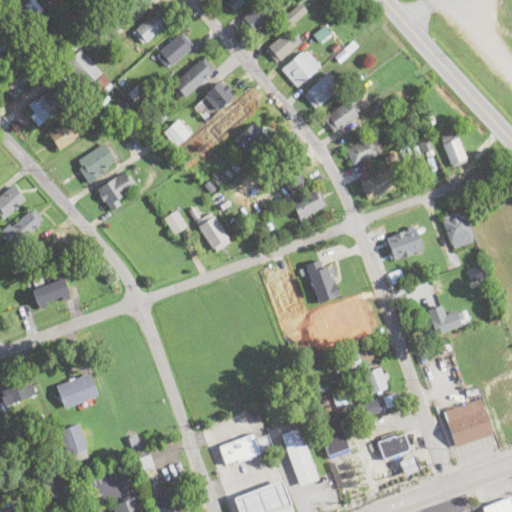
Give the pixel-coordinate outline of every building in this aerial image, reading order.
[(147,0),(129,17),(114,0),(147,0)] [(246,0),(235,10),(228,2),(230,0),(246,0)] [(265,0),(275,11),(273,13),(274,15),(255,31),(254,30),(251,32),(241,21),(244,19),(243,18),(262,1),(263,2),(265,0)] [(143,45),(132,32),(159,9),(170,22),(143,45)] [(298,11),(302,15),(286,29),(279,21),(288,12),(289,14),(292,11),(295,13),(298,11)] [(321,41),(315,34),(326,23),(332,30),(321,41)] [(79,48),(70,57),(55,42),(64,33),(79,48)] [(166,67),(156,56),(182,33),(192,44),(166,67)] [(286,33),(292,40),(295,38),(299,43),(280,60),(280,59),(277,61),(267,51),(286,33)] [(123,49),(118,54),(110,46),(115,41),(123,49)] [(339,62),(335,57),(354,41),(358,46),(339,62)] [(341,48),(335,53),(330,48),(337,43),(341,48)] [(102,73),(87,86),(66,62),(82,49),(102,73)] [(304,53),(307,51),(320,66),(297,86),(282,69),(302,50),(304,53)] [(215,70),(189,93),(180,82),(184,79),(181,76),(204,57),(215,70)] [(21,61),(25,65),(28,62),(35,70),(32,73),(34,75),(22,86),(25,89),(14,99),(1,84),(5,80),(2,77),(21,61)] [(364,77),(358,83),(353,78),(358,72),(364,77)] [(110,82),(105,87),(102,84),(96,89),(92,84),(103,74),(110,82)] [(340,88),(315,109),(304,95),(328,74),(340,88)] [(223,86),(226,83),(232,89),(228,92),(232,96),(216,110),(204,95),(219,81),(223,86)] [(144,95),(135,102),(128,94),(137,87),(144,95)] [(68,98),(38,125),(30,116),(34,112),(28,105),(36,98),(37,100),(42,96),(49,103),(53,99),(51,97),(60,89),(68,98)] [(400,100),(390,107),(386,100),(396,94),(400,100)] [(130,108),(121,115),(114,104),(123,98),(130,108)] [(149,105),(141,112),(137,107),(144,100),(149,105)] [(334,132),(325,119),(350,102),(359,115),(334,132)] [(384,108),(373,116),(369,110),(380,103),(384,108)] [(71,108),(66,113),(63,109),(68,105),(71,108)] [(427,125),(423,115),(431,112),(435,122),(427,125)] [(60,149),(49,131),(75,115),(86,132),(60,149)] [(159,126),(155,129),(150,124),(154,121),(159,126)] [(175,130),(165,138),(158,131),(168,122),(175,130)] [(253,156),(236,137),(253,122),(270,141),(253,156)] [(203,127),(195,133),(192,129),(200,123),(203,127)] [(466,162),(452,168),(439,137),(453,131),(466,162)] [(371,137),(373,140),(377,138),(383,151),(378,153),(379,154),(353,166),(345,149),(371,137)] [(423,154),(418,141),(427,137),(432,150),(423,154)] [(419,151),(413,153),(410,142),(416,140),(419,151)] [(103,174),(89,183),(79,168),(82,166),(78,160),(105,143),(115,160),(106,166),(107,168),(101,172),(103,174)] [(393,161),(386,164),(383,158),(390,155),(393,161)] [(178,162),(171,168),(167,162),(174,156),(178,162)] [(305,182),(292,190),(282,173),(295,165),(305,182)] [(228,169),(233,175),(221,184),(212,173),(217,169),(222,175),(228,169)] [(391,189),(367,199),(359,181),(387,170),(393,184),(390,186),(391,189)] [(122,205),(112,211),(98,190),(123,173),(134,189),(118,199),(122,205)] [(216,187),(211,192),(204,184),(209,180),(216,187)] [(25,200),(3,219),(0,215),(0,196),(13,185),(25,200)] [(300,218),(292,202),(319,189),(327,205),(300,218)] [(174,234),(164,218),(166,217),(164,213),(175,206),(187,226),(174,234)] [(199,217),(195,220),(189,209),(193,207),(199,217)] [(34,209),(43,219),(39,222),(41,224),(14,247),(1,231),(10,224),(12,226),(29,212),(30,213),(34,209)] [(461,211),(462,214),(463,214),(473,241),(452,249),(442,222),(444,222),(443,218),(461,211)] [(211,212),(214,217),(215,216),(231,242),(216,252),(197,221),(211,212)] [(265,231),(261,222),(269,218),(273,228),(265,231)] [(412,226),(412,228),(415,228),(422,249),(390,260),(388,254),(389,253),(387,248),(385,248),(383,242),(386,241),(385,239),(407,231),(406,228),(412,226)] [(323,268),(328,267),(334,283),(335,283),(340,296),(319,303),(305,265),(320,259),(323,268)] [(488,277),(472,283),(468,270),(483,264),(488,277)] [(404,280),(391,284),(387,273),(400,269),(404,280)] [(297,293),(288,297),(286,293),(278,297),(272,284),(289,276),(297,293)] [(69,297),(63,299),(62,295),(44,302),(46,306),(40,308),(39,304),(37,305),(32,289),(63,279),(69,297)] [(442,305),(445,315),(456,311),(457,313),(461,311),(464,318),(459,320),(461,326),(435,335),(434,333),(431,335),(427,323),(431,322),(427,311),(442,305)] [(362,363),(337,372),(333,361),(358,351),(362,363)] [(380,367),(383,374),(386,373),(388,379),(385,381),(387,387),(369,394),(362,374),(380,367)] [(89,373),(98,395),(64,409),(55,386),(69,380),(73,377),(74,379),(89,373)] [(23,374),(24,377),(28,376),(35,395),(7,406),(0,388),(4,386),(3,382),(23,374)] [(346,403),(336,407),(326,382),(337,378),(346,403)] [(509,383),(511,381),(511,409),(504,411),(498,390),(500,389),(498,383),(509,380),(509,383)] [(325,382),(328,389),(320,392),(322,396),(326,395),(329,402),(323,405),(320,398),(315,400),(322,418),(336,413),(336,414),(340,412),(343,419),(346,418),(347,422),(340,425),(348,448),(328,455),(303,388),(310,385),(311,388),(325,382)] [(399,403),(386,408),(382,398),(395,393),(399,403)] [(380,411),(356,420),(352,407),(376,398),(380,411)] [(493,435),(456,448),(443,411),(481,399),(493,435)] [(21,426),(15,429),(13,423),(18,421),(21,426)] [(85,449),(88,457),(71,463),(69,455),(67,455),(58,430),(78,423),(86,449),(85,449)] [(318,479),(300,486),(281,435),(299,428),(318,479)] [(407,451),(383,460),(377,443),(404,433),(409,447),(407,451)] [(261,454),(239,462),(238,459),(226,464),(219,446),(254,434),(256,439),(260,452),(261,454)] [(172,442),(163,445),(161,438),(169,435),(172,442)] [(260,452),(256,439),(267,435),(272,447),(260,452)] [(143,446),(144,451),(148,449),(152,460),(138,466),(132,450),(143,446)] [(420,469),(404,475),(399,461),(414,455),(420,469)] [(339,488),(329,462),(333,460),(343,486),(339,488)] [(53,473),(56,480),(59,479),(62,485),(58,487),(61,493),(50,498),(42,477),(53,473)] [(183,511),(172,480),(156,486),(158,491),(154,493),(161,511),(183,511)] [(291,504),(271,511),(240,511),(235,498),(281,480),(291,504)] [(113,511),(111,505),(136,496),(142,511),(113,511)] [(511,511),(485,511),(484,508),(510,498),(511,503),(511,511)]
